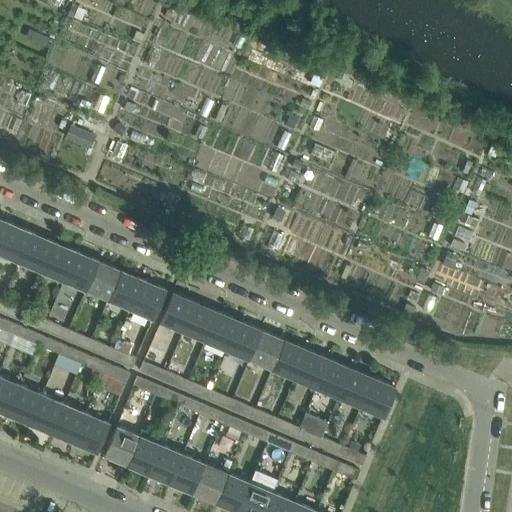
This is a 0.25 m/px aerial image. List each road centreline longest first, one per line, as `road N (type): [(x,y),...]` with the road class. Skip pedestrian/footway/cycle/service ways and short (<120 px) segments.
road 1 (residential): [(472,511),(484,406),(462,377),(0,184)]
road 2 (residential): [(112,506),(0,460)]
